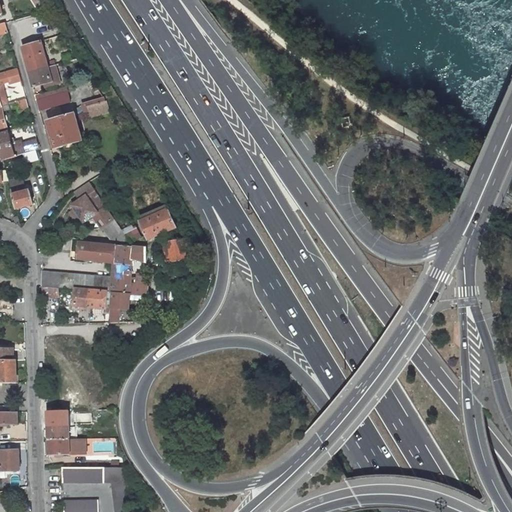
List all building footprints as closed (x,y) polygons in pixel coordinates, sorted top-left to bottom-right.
[(43,0),(33,0),(41,13),(50,10),(43,0)] [(42,41),(23,46),(30,72),(49,67),(42,41)] [(80,59),(73,60),(77,67),(83,63),(80,59)] [(83,63),(77,67),(85,81),(92,79),(83,63)] [(49,67),(30,72),(34,87),(46,84),(47,87),(60,83),(55,65),(49,67)] [(0,73),(0,107),(9,105),(8,102),(2,104),(0,98),(0,84),(3,83),(10,81),(11,84),(22,81),(18,68),(0,73)] [(85,81),(36,95),(37,100),(68,91),(71,102),(75,114),(76,116),(87,114),(83,107),(105,100),(105,99),(92,79),(85,81)] [(3,83),(0,84),(0,98),(2,104),(8,102),(3,83)] [(71,102),(68,91),(37,100),(40,111),(71,102)] [(29,108),(27,99),(9,105),(0,107),(0,133),(8,131),(3,111),(18,107),(19,111),(29,108)] [(74,147),(73,144),(83,141),(76,116),(75,114),(48,122),(56,148),(66,146),(67,150),(74,147)] [(9,133),(8,131),(0,133),(0,148),(3,161),(18,156),(18,155),(38,149),(36,141),(23,144),(23,141),(15,144),(12,144),(11,140),(9,133)] [(0,181),(9,181),(6,170),(0,170),(0,181)] [(22,178),(11,181),(13,187),(24,184),(22,178)] [(90,182),(74,193),(80,201),(73,206),(84,222),(94,216),(102,228),(114,219),(106,206),(98,212),(87,196),(96,190),(90,182)] [(402,198),(403,189),(395,188),(394,197),(402,198)] [(12,195),(15,211),(33,206),(30,190),(19,193),(12,195)] [(141,221),(149,239),(177,227),(169,209),(141,221)] [(115,219),(103,227),(116,245),(134,247),(135,247),(131,242),(126,235),(122,230),(115,219)] [(132,225),(122,230),(126,235),(131,242),(142,237),(136,226),(133,228),(132,225)] [(164,243),(168,263),(190,259),(186,239),(164,243)] [(80,242),(78,259),(115,263),(116,245),(80,242)] [(134,247),(116,245),(115,263),(113,277),(112,291),(112,292),(113,292),(129,294),(130,294),(132,265),(134,247)] [(148,248),(139,247),(138,252),(144,253),(144,255),(148,256),(148,248)] [(113,277),(43,271),(43,286),(60,287),(76,288),(108,291),(112,291),(113,277)] [(136,286),(136,296),(146,297),(148,296),(148,274),(138,274),(138,286),(136,286)] [(60,287),(43,286),(43,297),(60,297),(60,287)] [(108,291),(76,288),(74,306),(107,309),(107,303),(111,304),(112,292),(112,291),(108,291)] [(130,311),(129,294),(113,292),(111,310),(112,322),(120,322),(120,311),(130,311)] [(13,348),(0,347),(0,382),(17,383),(16,360),(13,360),(13,348)] [(19,412),(0,411),(0,422),(19,423),(19,412)] [(70,439),(70,427),(49,428),(49,439),(70,439)] [(70,439),(49,439),(50,455),(86,453),(85,438),(70,439)] [(0,450),(0,470),(21,470),(21,450),(0,450)] [(63,467),(64,482),(113,483),(116,511),(131,511),(126,468),(112,468),(105,468),(63,467)] [(64,501),(64,511),(99,511),(99,500),(64,501)]
